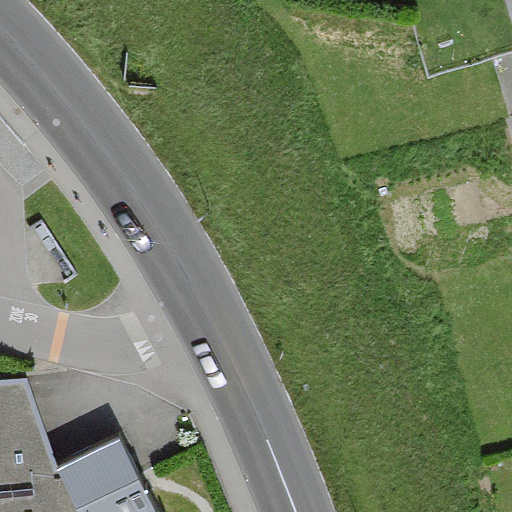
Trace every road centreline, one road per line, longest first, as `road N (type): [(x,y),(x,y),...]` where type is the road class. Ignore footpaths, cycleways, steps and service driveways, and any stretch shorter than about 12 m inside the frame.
road 1 (primary): [(217,340),(147,210),(78,115),(0,32)]
road 2 (residential): [(217,340),(139,348),(0,325)]
road 3 (primary): [(295,511),(217,340)]
